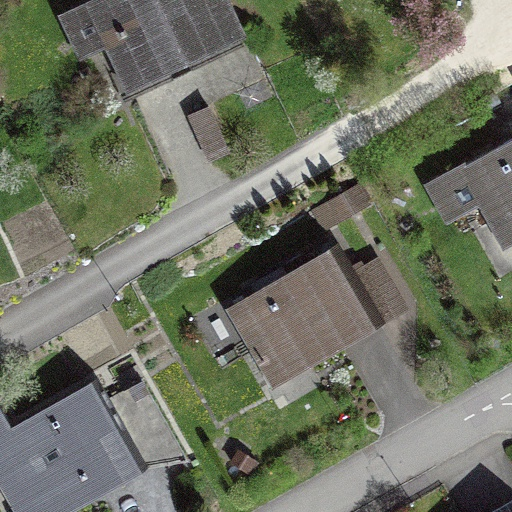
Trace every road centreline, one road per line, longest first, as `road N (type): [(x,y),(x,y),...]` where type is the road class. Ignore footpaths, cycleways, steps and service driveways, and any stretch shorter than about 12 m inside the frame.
road 1 (residential): [(369,128),(0,329)]
road 2 (residential): [(511,409),(319,511)]
